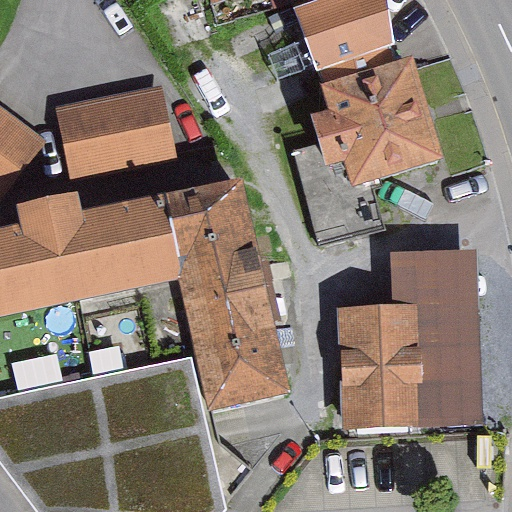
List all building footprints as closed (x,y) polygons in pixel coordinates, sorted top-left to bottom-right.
[(324,0),(288,0),(291,11),(324,0)] [(394,61),(387,0),(324,0),(291,11),(320,83),(394,61)] [(444,158),(413,55),(394,61),(320,83),(329,110),(311,115),(320,145),(292,153),(320,248),(382,230),(369,187),(379,185),(377,178),(444,158)] [(169,159),(154,89),(55,109),(70,179),(169,159)] [(0,195),(43,138),(0,106),(0,195)] [(244,174),(165,191),(211,408),(290,392),(244,174)] [(211,408),(165,191),(87,207),(83,186),(9,201),(14,223),(0,225),(0,465),(34,511),(223,511),(254,470),(216,442),(211,408)] [(481,433),(477,263),(400,265),(401,320),(355,322),(358,436),(481,433)]
